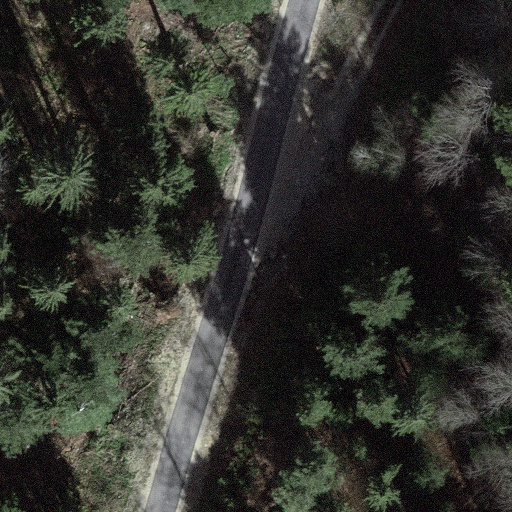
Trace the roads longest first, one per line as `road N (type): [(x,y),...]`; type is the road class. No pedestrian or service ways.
road 1 (unclassified): [(158,511),(260,178),(304,0)]
road 2 (track): [(260,178),(374,0)]
